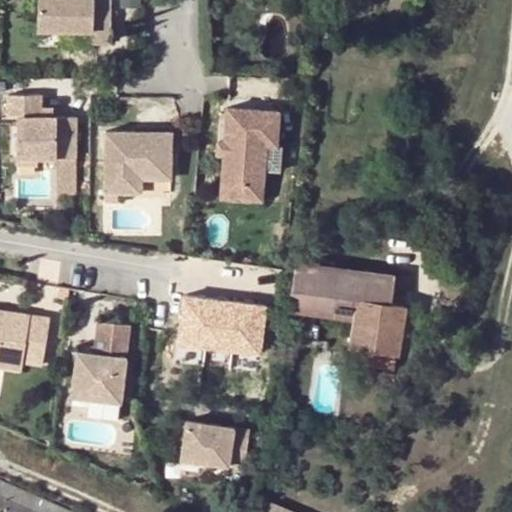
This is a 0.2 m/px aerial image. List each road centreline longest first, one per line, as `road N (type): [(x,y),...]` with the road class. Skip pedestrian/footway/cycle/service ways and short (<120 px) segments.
road 1 (unknown): [(511,69),(493,127),(416,260)]
road 2 (residential): [(0,240),(177,269)]
